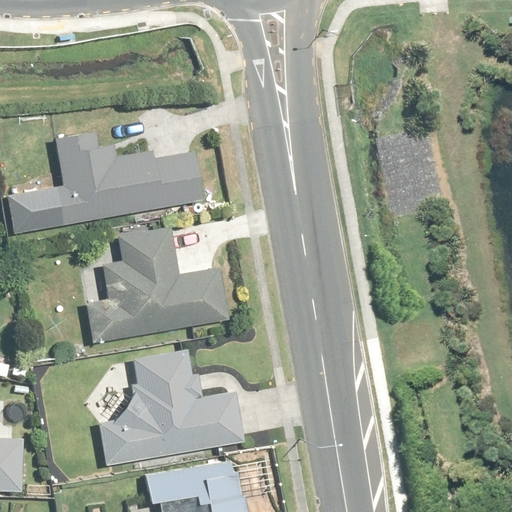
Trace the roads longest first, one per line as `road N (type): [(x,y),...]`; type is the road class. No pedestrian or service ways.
road 1 (tertiary): [(352,511),(296,196)]
road 2 (tertiary): [(296,196),(246,0)]
road 3 (tertiary): [(301,0),(296,196)]
